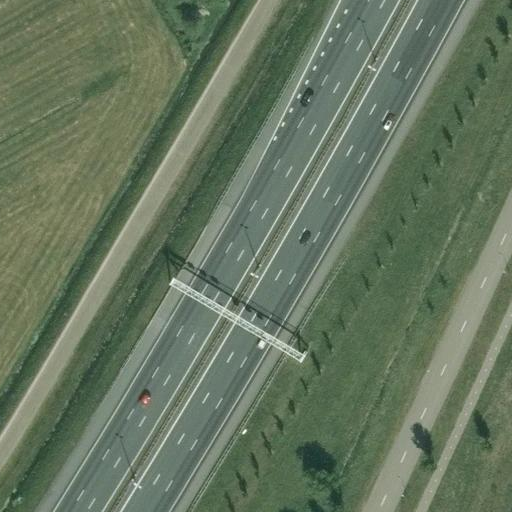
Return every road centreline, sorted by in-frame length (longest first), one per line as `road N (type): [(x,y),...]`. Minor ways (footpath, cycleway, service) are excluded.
road 1 (motorway): [(376,0),(286,168),(78,511)]
road 2 (motorway): [(147,511),(296,270),(440,0)]
road 3 (unclassified): [(0,451),(267,0)]
road 4 (unclassified): [(378,511),(511,219)]
